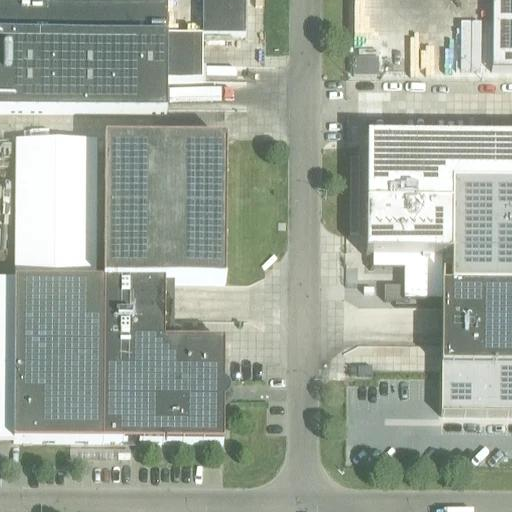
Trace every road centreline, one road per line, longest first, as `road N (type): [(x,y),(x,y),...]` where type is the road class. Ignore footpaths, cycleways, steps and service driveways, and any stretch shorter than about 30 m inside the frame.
road 1 (unclassified): [(299,509),(303,0)]
road 2 (unclassified): [(0,506),(299,509)]
road 3 (unclassified): [(299,509),(511,510)]
